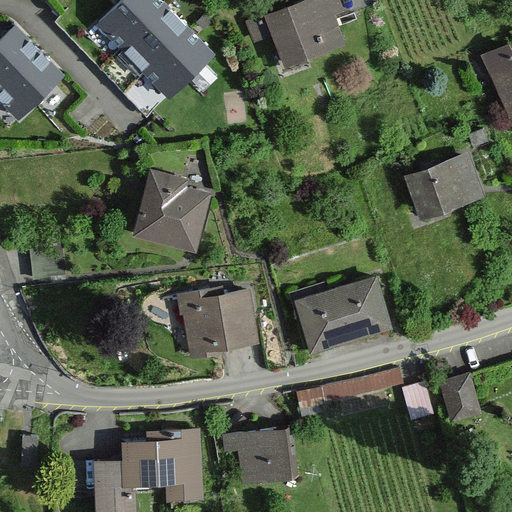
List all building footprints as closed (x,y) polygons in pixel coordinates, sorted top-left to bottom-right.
[(165,0),(118,0),(97,20),(169,94),(214,50),(165,0)] [(344,0),(274,0),(244,10),(252,33),(270,28),(281,61),(348,39),(338,8),(346,6),(344,0)] [(17,24),(0,39),(0,98),(18,118),(64,75),(17,24)] [(511,31),(480,47),(511,110),(511,31)] [(470,143),(403,167),(419,210),(485,186),(470,143)] [(191,171),(150,161),(133,226),(201,243),(215,188),(188,181),(191,171)] [(377,265),(293,291),(310,344),(393,318),(377,265)] [(248,277),(178,290),(189,350),(259,338),(248,277)] [(299,385),(304,407),(408,385),(404,363),(299,385)] [(445,373),(452,414),(483,408),(475,367),(445,373)] [(407,382),(414,411),(436,406),(429,377),(407,382)] [(290,419),(219,427),(222,448),(237,446),(241,480),(297,473),(290,419)] [(202,422),(165,422),(165,432),(126,432),(127,449),(93,450),(93,511),(135,511),(135,476),(165,476),(165,496),(203,495),(202,422)]
